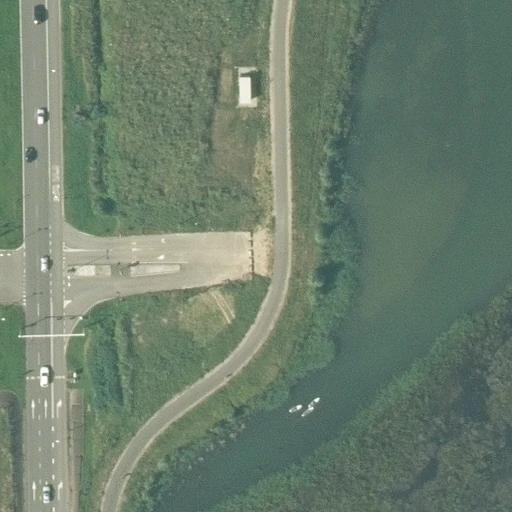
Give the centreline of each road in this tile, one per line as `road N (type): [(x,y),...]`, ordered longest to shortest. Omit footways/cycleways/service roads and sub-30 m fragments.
road 1 (unclassified): [(107,511),(138,441),(236,362),(276,293),(282,0)]
road 2 (primary): [(41,511),(32,0)]
